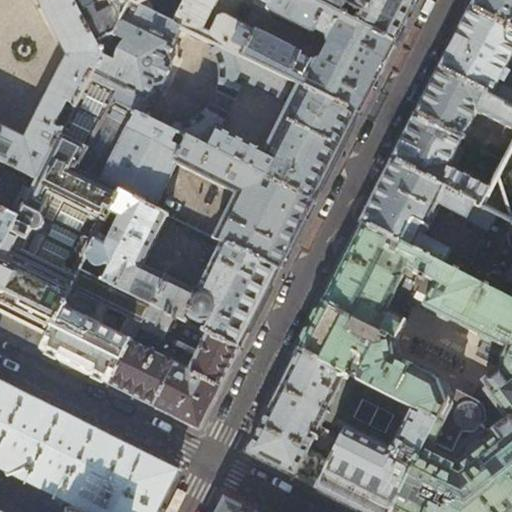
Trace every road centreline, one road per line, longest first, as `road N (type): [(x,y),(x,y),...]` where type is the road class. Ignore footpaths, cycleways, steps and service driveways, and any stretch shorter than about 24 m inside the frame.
road 1 (residential): [(445,0),(208,463)]
road 2 (residential): [(208,463),(0,356)]
